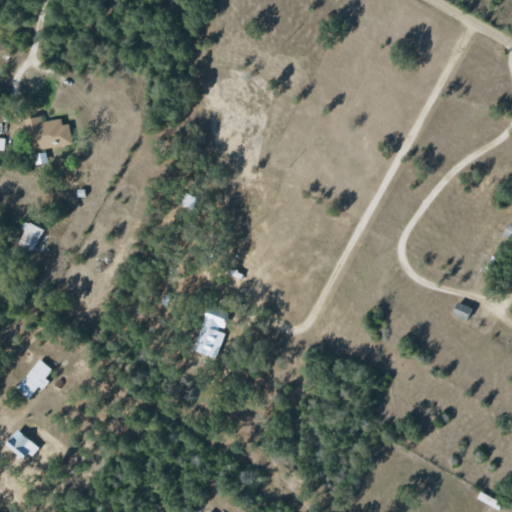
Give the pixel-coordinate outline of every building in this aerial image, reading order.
[(40,122),(39,116),(23,119),(31,153),(70,144),(64,117),(40,122)] [(30,252),(42,230),(25,221),(14,243),(30,252)] [(501,235),(510,241),(511,238),(511,224),(509,222),(501,235)] [(470,308),(456,302),(451,314),(465,321),(470,308)] [(194,350),(217,356),(224,330),(223,330),(228,312),(205,306),(194,350)] [(45,379),(44,378),(51,369),(37,359),(15,389),(29,400),(45,379)] [(24,462),(37,447),(17,429),(4,444),(24,462)]
